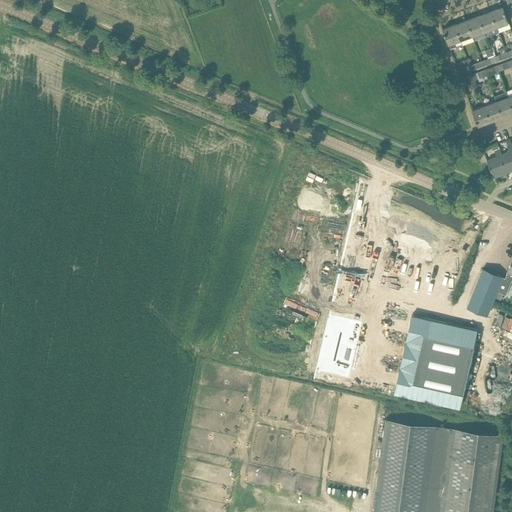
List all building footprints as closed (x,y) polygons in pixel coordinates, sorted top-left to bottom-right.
[(502,7),(490,12),(496,27),(498,33),(510,28),(503,7),(502,7)] [(490,12),(479,16),(484,31),(496,27),(490,12)] [(479,16),(467,20),(472,36),(484,31),(479,16)] [(467,20),(455,25),(460,40),(472,36),(467,20)] [(460,40),(455,25),(443,29),(443,28),(442,28),(450,49),(456,47),(454,42),(460,40)] [(482,61),(483,66),(496,62),(494,57),(491,48),(485,50),(488,59),(482,61)] [(507,58),(505,53),(503,48),(499,49),(501,54),(494,57),(496,62),(500,60),(507,58)] [(472,71),(470,65),(468,59),(455,64),(459,75),(472,71)] [(483,66),(482,61),(470,65),(472,71),(483,66)] [(499,71),(511,67),(509,62),(497,66),(499,71)] [(485,70),(487,76),(499,71),(497,66),(485,70)] [(485,70),(473,75),(475,80),(487,76),(485,70)] [(475,80),(473,75),(461,79),(463,84),(475,80)] [(511,112),(511,107),(508,97),(506,91),(494,96),(496,101),(502,116),(511,112)] [(496,101),(484,105),(490,121),(502,116),(496,101)] [(490,121),(484,105),(472,110),(478,126),(478,125),(490,121)] [(500,149),(497,150),(506,172),(511,170),(511,151),(510,145),(507,146),(509,152),(502,154),(500,149)] [(506,172),(497,150),(494,151),(496,156),(487,160),(493,178),(494,178),(494,177),(506,172)] [(483,269),(479,278),(471,297),(467,308),(486,316),(494,297),(500,299),(502,294),(506,295),(511,279),(511,260),(508,271),(505,278),(502,277),(483,269)] [(460,408),(477,331),(412,316),(395,393),(460,408)] [(511,317),(498,316),(497,326),(506,327),(505,335),(510,336),(510,341),(511,341),(511,317)] [(493,511),(504,435),(385,419),(373,511),(493,511)]
